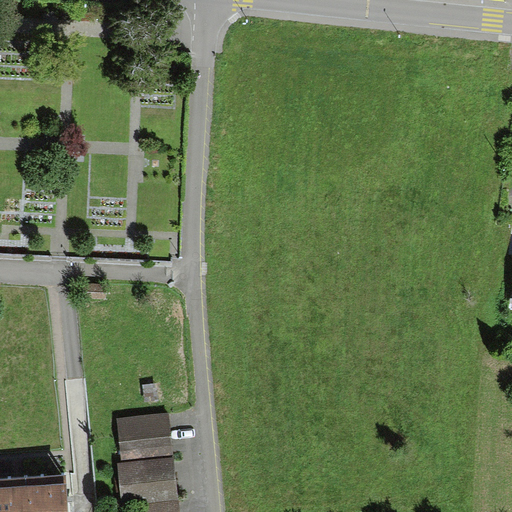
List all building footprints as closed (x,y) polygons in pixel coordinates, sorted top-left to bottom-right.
[(105,285),(83,284),(82,298),(105,299),(105,285)] [(170,455),(167,417),(114,422),(118,460),(170,455)] [(175,500),(170,455),(118,460),(122,505),(144,503),(175,500)] [(0,511),(69,511),(67,475),(0,479),(0,511)] [(176,511),(175,500),(144,503),(145,511),(176,511)]
